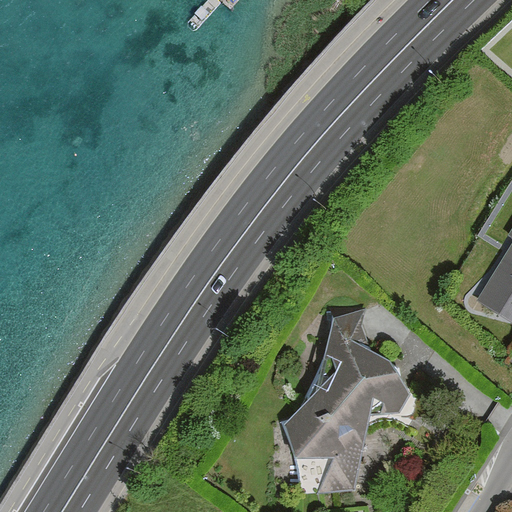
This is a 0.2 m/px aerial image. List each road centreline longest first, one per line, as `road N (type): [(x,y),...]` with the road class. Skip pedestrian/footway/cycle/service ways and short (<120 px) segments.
road 1 (primary): [(80,511),(271,222),(474,0)]
road 2 (primary): [(431,0),(254,194),(44,511)]
